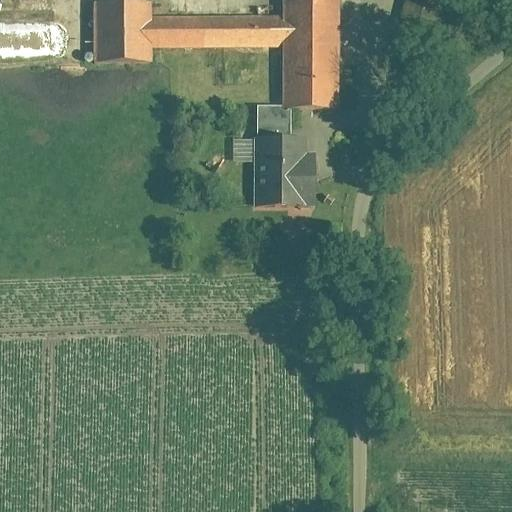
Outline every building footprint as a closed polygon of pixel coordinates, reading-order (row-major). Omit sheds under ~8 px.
[(344,110),(344,0),(288,0),(288,18),(288,48),(288,110),(296,110),(344,110)] [(454,0),(405,0),(392,51),(439,63),(454,0)] [(155,1),(101,1),(100,64),(155,64),(155,48),(155,17),(155,1)] [(155,48),(288,48),(288,18),(155,17),(155,48)] [(295,141),(296,110),(288,110),(261,109),(260,140),(295,141)] [(295,141),(260,140),(258,208),(310,210),(310,203),(319,203),(320,159),(311,158),(312,142),(295,141)]
